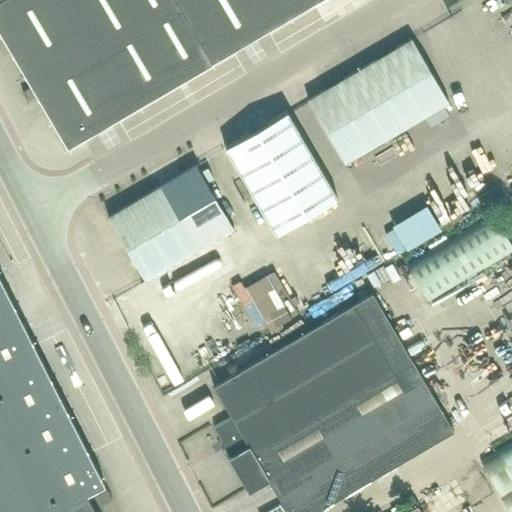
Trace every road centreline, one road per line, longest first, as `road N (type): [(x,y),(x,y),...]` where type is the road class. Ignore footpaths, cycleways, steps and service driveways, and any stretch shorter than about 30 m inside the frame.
road 1 (unclassified): [(29,211),(393,0)]
road 2 (tertiary): [(182,511),(29,211)]
